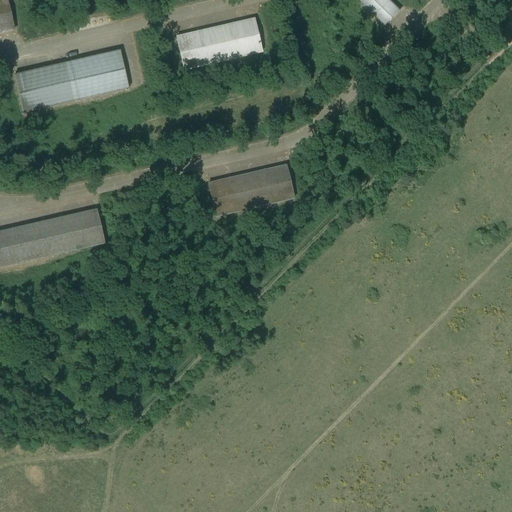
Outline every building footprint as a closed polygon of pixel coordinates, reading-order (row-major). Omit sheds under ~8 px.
[(0,0),(0,34),(15,31),(7,0),(0,0)] [(401,10),(390,0),(361,0),(359,2),(384,27),(401,10)] [(262,53),(254,18),(175,37),(183,72),(262,53)] [(128,89),(120,51),(13,75),(22,114),(128,89)] [(294,200),(286,165),(207,183),(215,218),(294,200)] [(0,268),(104,245),(96,210),(0,231),(0,268)]
